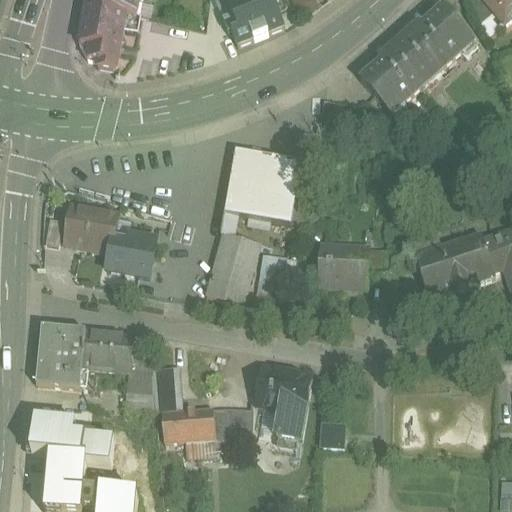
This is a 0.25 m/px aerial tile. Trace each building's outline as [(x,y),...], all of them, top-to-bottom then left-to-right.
[(141,0),(89,0),(88,9),(127,18),(138,21),(141,0)] [(239,49),(284,32),(271,0),(239,0),(226,5),(238,35),(234,37),(239,49)] [(488,4),(484,0),(474,0),(470,3),(482,29),(495,17),(486,6),(488,4)] [(511,0),(492,0),(488,4),(486,6),(495,17),(506,30),(511,25),(511,0)] [(127,18),(88,9),(81,49),(89,65),(100,67),(99,73),(117,76),(127,18)] [(420,29),(381,64),(384,68),(376,76),(364,87),(362,85),(360,87),(392,122),(394,120),(393,119),(421,93),(423,95),(424,94),(420,89),(441,69),(446,75),(447,73),(445,72),(474,46),(475,47),(477,46),(445,9),(443,11),(445,13),(423,33),(420,29)] [(155,25),(146,23),(143,37),(152,39),(155,25)] [(361,113),(325,107),(321,131),(357,137),(361,113)] [(206,301),(246,312),(263,249),(239,243),(242,222),(292,231),(303,167),(237,156),(236,162),(226,219),(223,239),(206,301)] [(67,246),(107,252),(109,241),(112,218),(71,213),(67,246)] [(511,237),(485,246),(482,240),(442,253),(438,242),(416,249),(419,260),(416,261),(431,305),(457,296),(457,297),(470,292),(496,283),(494,277),(505,273),(511,292),(511,237)] [(107,252),(104,274),(149,280),(154,247),(109,241),(107,252)] [(371,254),(323,251),(320,290),(368,294),(371,254)] [(401,257),(383,256),(381,280),(397,281),(401,257)] [(264,260),(257,299),(281,303),(288,264),(264,260)] [(417,294),(395,290),(391,312),(413,316),(417,294)] [(136,340),(44,332),(38,389),(82,394),(84,373),(131,378),(133,378),(134,361),(136,340)] [(153,362),(134,361),(133,378),(131,378),(127,416),(157,419),(153,362)] [(179,372),(155,374),(159,415),(183,413),(179,372)] [(313,381),(264,373),(258,410),(282,414),(307,418),(313,381)] [(215,413),(163,417),(165,447),(187,446),(198,445),(217,443),(215,413)] [(254,414),(227,413),(229,444),(253,445),(254,414)] [(282,414),(277,441),(302,445),(307,418),(282,414)] [(76,426),(36,422),(33,460),(53,462),(89,465),(88,471),(112,473),(115,443),(75,440),(76,426)] [(345,432),(325,430),(323,450),(344,452),(345,432)] [(198,445),(187,446),(188,458),(199,457),(198,445)] [(89,465),(53,462),(48,511),(137,511),(139,500),(86,495),(88,471),(89,465)] [(511,511),(511,488),(503,488),(501,511),(511,511)]
